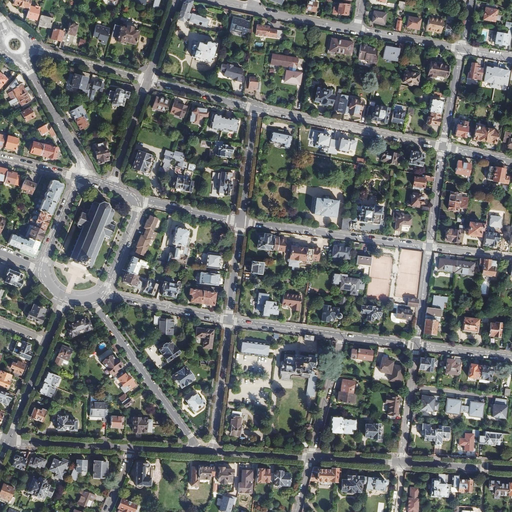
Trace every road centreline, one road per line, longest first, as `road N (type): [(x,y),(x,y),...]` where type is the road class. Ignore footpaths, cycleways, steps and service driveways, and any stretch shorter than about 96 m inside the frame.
road 1 (residential): [(254,106),(443,146)]
road 2 (residential): [(240,221),(429,246)]
road 3 (residential): [(92,300),(197,450)]
road 4 (residential): [(20,56),(89,179)]
road 5 (residential): [(213,451),(227,321)]
road 6 (residential): [(103,294),(227,321)]
road 7 (residential): [(342,336),(309,457)]
road 8 (residential): [(7,440),(132,447)]
road 9 (residential): [(147,79),(26,48)]
